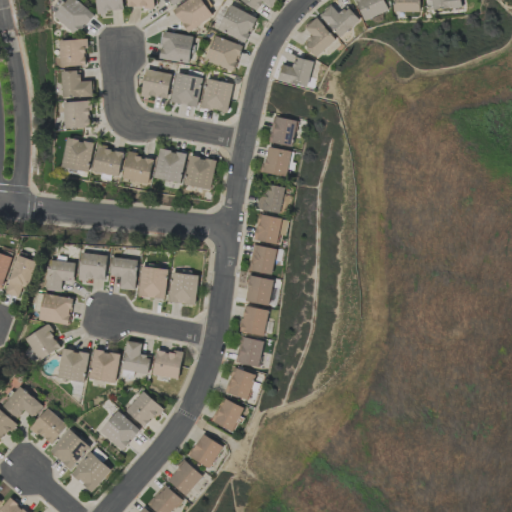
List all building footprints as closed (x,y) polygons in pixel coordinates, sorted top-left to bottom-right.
[(77,35),(95,14),(77,0),(67,0),(54,17),(77,35)] [(96,0),(97,12),(123,11),(122,0),(96,0)] [(126,0),(127,9),(154,7),(153,0),(126,0)] [(212,18),(202,0),(187,0),(173,8),(185,32),(212,18)] [(256,10),(261,2),(271,8),(275,0),(240,0),(240,1),(256,10)] [(354,0),(363,21),(387,11),(382,0),(354,0)] [(419,12),(419,0),(392,0),(392,12),(419,12)] [(430,0),(432,11),(462,8),(461,0),(430,0)] [(217,29),(244,42),(257,18),(229,5),(217,29)] [(320,15),(338,38),(359,21),(347,6),(338,14),(331,6),(320,15)] [(304,28),(311,36),(303,43),(316,57),(335,40),(315,18),(304,28)] [(188,64),(193,36),(163,32),(159,59),(188,64)] [(204,61),(233,71),(242,46),(214,36),(204,61)] [(61,67),(87,66),(86,39),(60,40),(61,67)] [(306,87),(312,61),(294,57),(292,67),(282,65),(278,81),(306,87)] [(63,98),(93,97),(93,81),(81,81),(81,70),(62,71),(63,98)] [(171,73),(144,70),(141,95),(168,98),(171,73)] [(202,78),(176,72),(170,102),(196,107),(202,78)] [(227,113),(232,84),(206,79),(200,108),(227,113)] [(64,102),(65,128),(91,128),(90,101),(64,102)] [(293,146),(295,119),(271,117),(269,144),(293,146)] [(62,167),(89,172),(94,143),(67,138),(62,167)] [(118,177),(124,151),(98,146),(92,171),(118,177)] [(263,173),(286,176),(289,150),(266,147),(263,173)] [(180,184),(187,154),(160,148),(153,178),(180,184)] [(122,178),(148,184),(154,158),(127,153),(122,178)] [(216,161),(190,155),(184,185),(210,190),(216,161)] [(263,198),(258,197),(255,209),(279,214),(284,188),(266,184),(263,198)] [(284,234),(287,220),(258,214),(253,240),(277,245),(279,233),(284,234)] [(276,249),(253,245),(247,271),(271,276),(276,249)] [(0,288),(2,289),(12,257),(0,252),(0,288)] [(79,280),(105,281),(107,254),(80,253),(79,280)] [(36,261),(17,255),(5,293),(18,297),(22,285),(28,287),(36,261)] [(121,277),(119,289),(134,291),(138,260),(112,257),(110,276),(121,277)] [(76,263),(49,260),(46,290),(61,292),(63,281),(73,282),(76,263)] [(137,296),(164,300),(169,270),(142,266),(137,296)] [(168,303),(195,305),(198,276),(171,273),(168,303)] [(272,279),(249,276),(245,302),(268,305),(272,279)] [(73,298),(42,294),(39,321),(69,325),(73,298)] [(268,311),(245,306),(239,331),(262,337),(268,311)] [(26,336),(37,360),(60,349),(49,325),(26,336)] [(258,368),(264,342),(240,336),(234,362),(258,368)] [(150,356),(140,355),(141,343),(125,341),(122,372),(148,374),(150,356)] [(57,378),(84,383),(89,353),(62,348),(57,378)] [(119,353),(92,350),(89,380),(116,383),(119,353)] [(153,376),(179,378),(181,352),(155,350),(153,376)] [(255,375),(233,367),(224,392),(246,400),(255,375)] [(43,406),(21,386),(3,406),(17,419),(25,410),(33,418),(43,406)] [(125,410),(144,428),(162,409),(143,391),(125,410)] [(211,423),(232,432),(243,407),(223,398),(211,423)] [(30,428),(51,445),(68,425),(47,408),(30,428)] [(0,443),(0,444),(16,422),(0,410),(0,443)] [(121,451),(140,431),(118,410),(99,431),(121,451)] [(70,469),(90,447),(70,429),(50,451),(70,469)] [(222,447),(202,434),(188,456),(209,469),(222,447)] [(71,474),(91,493),(111,471),(91,452),(71,474)] [(184,496),(202,476),(184,460),(167,480),(184,496)] [(146,504),(155,511),(171,511),(182,501),(164,484),(146,504)] [(0,508),(0,511),(26,511),(10,497),(0,508)]
